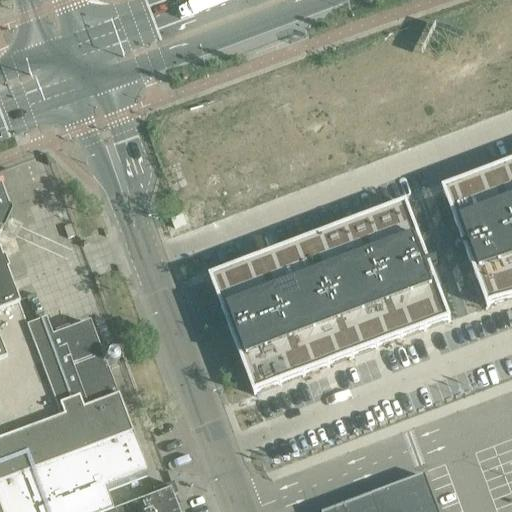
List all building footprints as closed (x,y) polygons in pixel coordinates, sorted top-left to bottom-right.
[(511,39),(496,0),(476,0),(470,2),(495,66),(511,60),(511,39)] [(511,0),(496,0),(511,39),(511,0)] [(470,2),(446,12),(471,76),(495,66),(470,2)] [(446,12),(422,21),(447,85),(471,76),(446,12)] [(422,21),(398,30),(423,94),(447,85),(422,21)] [(398,30),(374,39),(398,103),(423,94),(398,30)] [(374,39),(349,48),(374,112),(398,103),(374,39)] [(349,48),(325,57),(350,121),(374,112),(349,48)] [(325,57),(301,66),(326,130),(350,121),(325,57)] [(301,66),(277,75),(302,139),(326,130),(301,66)] [(277,75),(253,85),(278,149),(302,139),(277,75)] [(253,85),(229,94),(254,158),(278,149),(253,85)] [(229,94),(205,103),(229,167),(254,158),(229,94)] [(205,103),(181,112),(205,176),(229,167),(205,103)] [(181,112),(154,122),(166,152),(156,155),(169,189),(205,176),(181,112)] [(44,168),(50,188),(56,186),(48,154),(25,160),(28,173),(44,168)] [(511,165),(491,173),(445,191),(467,250),(483,293),(489,309),(511,300),(511,165)] [(267,258),(209,280),(220,309),(228,331),(241,364),(254,398),(266,393),(282,387),(370,354),(438,329),(448,325),(439,300),(428,272),(417,242),(404,206),(393,210),(383,214),(370,219),(329,234),(267,258)] [(0,446),(62,423),(26,329),(0,261),(0,446)] [(44,322),(26,329),(62,423),(117,402),(88,324),(51,338),(44,322)] [(62,423),(0,446),(0,511),(109,511),(104,496),(146,481),(130,437),(117,402),(62,423)] [(424,478),(332,511),(437,511),(425,478),(425,477),(424,478)] [(117,511),(181,511),(179,505),(178,505),(173,507),(170,500),(176,498),(175,497),(171,486),(170,487),(164,489),(163,489),(163,490),(154,493),(156,497),(117,511)]
